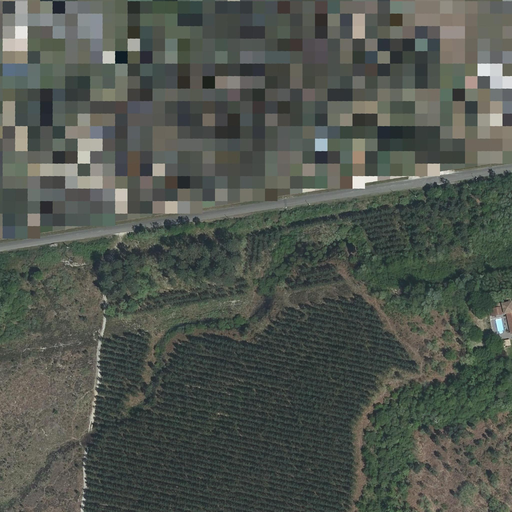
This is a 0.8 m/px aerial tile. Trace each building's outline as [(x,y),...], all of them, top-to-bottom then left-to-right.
[(89,33),(91,10),(76,0),(65,0),(51,7),(49,30),(68,43),(82,36),(89,33)] [(92,39),(89,33),(82,36),(84,42),(92,39)] [(98,51),(99,43),(92,39),(84,42),(84,50),(91,55),(98,51)] [(511,69),(489,48),(480,59),(509,86),(501,118),(511,120),(511,69)] [(504,308),(491,311),(493,317),(507,313),(511,334),(511,333),(511,303),(503,306),(504,308)] [(505,347),(511,345),(510,339),(503,341),(505,347)]
